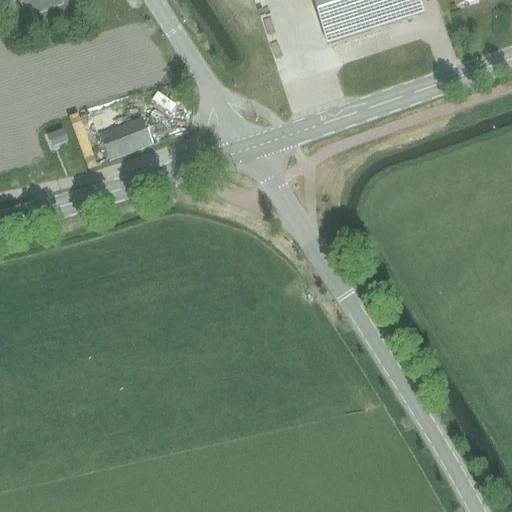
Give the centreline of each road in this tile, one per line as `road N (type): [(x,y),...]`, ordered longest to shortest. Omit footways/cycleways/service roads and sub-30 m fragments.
road 1 (unclassified): [(476,511),(346,296),(246,151)]
road 2 (tertiary): [(246,151),(511,60)]
road 3 (tertiary): [(0,221),(246,151)]
road 4 (unclassified): [(246,151),(153,0)]
